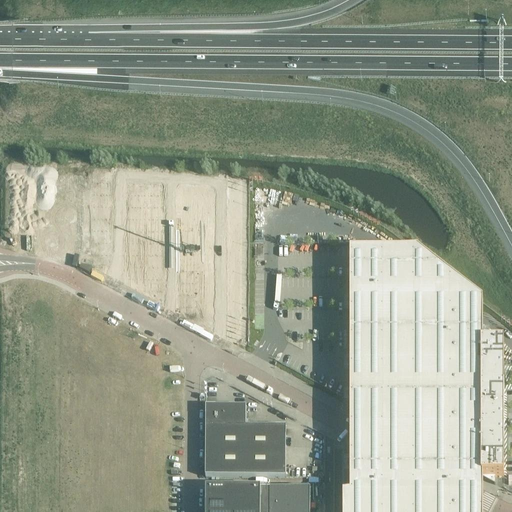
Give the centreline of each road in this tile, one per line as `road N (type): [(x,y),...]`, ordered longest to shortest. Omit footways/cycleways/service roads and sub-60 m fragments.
road 1 (motorway): [(0,69),(327,92),(391,106),(441,134),(511,239)]
road 2 (motorway): [(0,60),(511,63)]
road 3 (motorway): [(511,43),(88,39)]
road 4 (unknown): [(246,280),(234,202),(189,180),(139,176),(122,193),(109,230),(129,267),(157,288),(161,306),(153,323)]
road 5 (unclassified): [(510,511),(200,351)]
road 6 (motorway): [(356,0),(289,24),(88,39)]
road 7 (unclassified): [(200,351),(47,265),(0,262)]
road 8 (unclassified): [(192,511),(200,351)]
